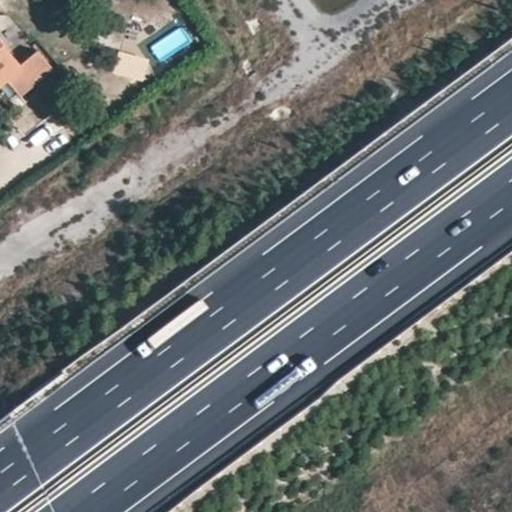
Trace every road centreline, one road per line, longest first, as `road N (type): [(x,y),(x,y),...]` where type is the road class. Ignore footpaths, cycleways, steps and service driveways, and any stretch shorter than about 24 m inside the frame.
road 1 (motorway): [(511,103),(0,483)]
road 2 (motorway): [(81,511),(511,190)]
